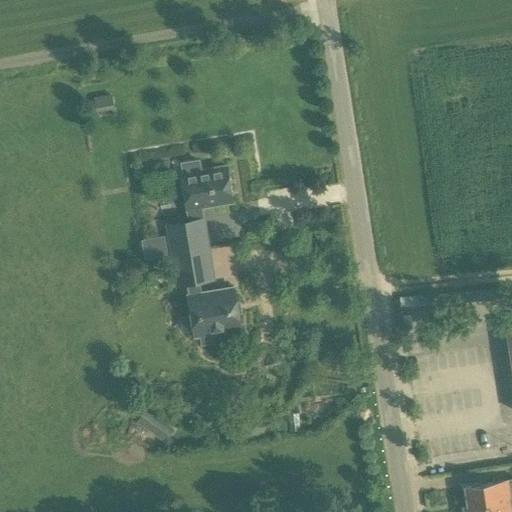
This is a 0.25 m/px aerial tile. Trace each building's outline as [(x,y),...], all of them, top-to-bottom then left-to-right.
[(95,111),(114,109),(113,97),(94,99),(95,111)] [(203,218),(202,218),(200,207),(232,201),(227,166),(201,170),(199,159),(182,162),(183,173),(181,173),(187,208),(188,208),(190,220),(168,224),(173,255),(209,249),(203,218)] [(213,278),(209,249),(173,255),(178,284),(189,282),(191,294),(188,294),(195,335),(201,334),(203,342),(218,340),(217,332),(241,328),(234,287),(200,293),(198,281),(213,278)] [(169,429),(144,411),(137,421),(162,439),(169,429)] [(469,508),(464,508),(464,511),(510,511),(508,498),(511,497),(511,489),(511,481),(465,488),(469,508)]
